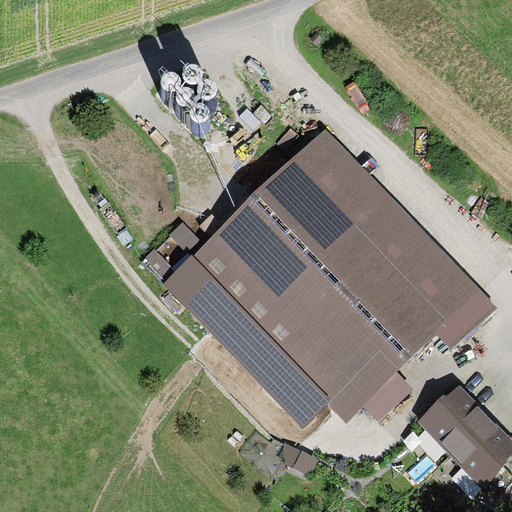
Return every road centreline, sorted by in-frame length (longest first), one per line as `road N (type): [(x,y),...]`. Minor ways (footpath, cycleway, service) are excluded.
road 1 (unknown): [(13,91),(84,206),(187,343),(277,422),(312,439),(375,444),(396,435),(493,327),(502,302),(496,277),(230,17)]
road 2 (unclassified): [(0,96),(281,0)]
